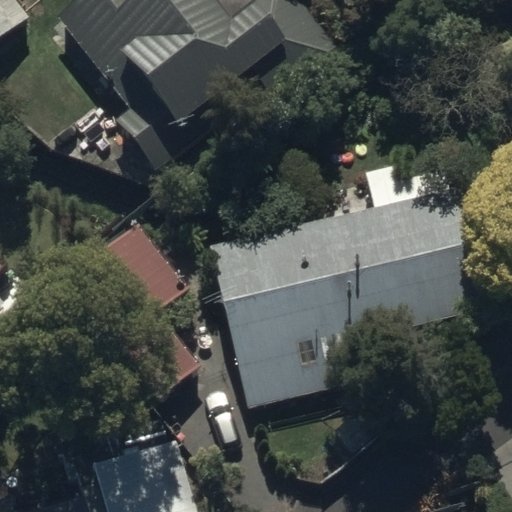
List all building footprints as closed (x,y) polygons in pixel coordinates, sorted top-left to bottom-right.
[(2,0),(0,0),(0,66),(33,41),(2,0)] [(180,143),(176,138),(254,77),(266,94),(298,69),(256,15),(232,33),(206,0),(66,0),(53,11),(125,102),(110,113),(151,166),(180,143)] [(485,332),(455,210),(215,267),(252,424),(393,390),(385,356),(485,332)] [(194,306),(140,248),(77,307),(173,410),(205,379),(163,334),(194,306)] [(195,511),(175,440),(93,464),(106,511),(195,511)]
